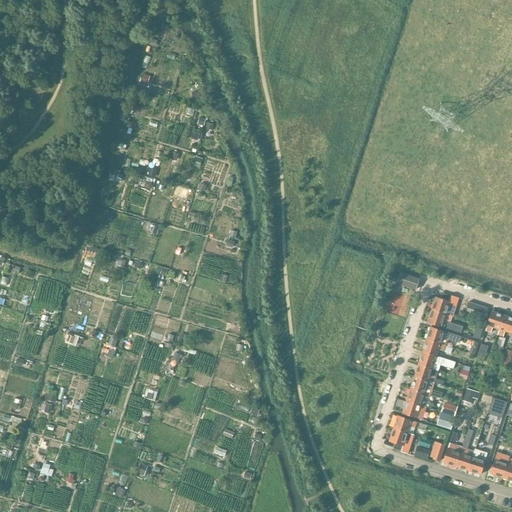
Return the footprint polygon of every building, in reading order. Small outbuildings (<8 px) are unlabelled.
[(415,290),(419,279),(400,273),(397,284),(415,290)] [(452,316),(457,298),(451,296),(449,302),(435,297),(431,310),(445,314),(451,316),(452,316)] [(486,307),(466,301),(464,307),(484,313),(486,307)] [(431,310),(427,323),(441,327),(460,333),(462,327),(449,322),(451,316),(445,314),(431,310)] [(499,329),(504,315),(491,311),(487,325),(485,331),(490,332),(492,327),(499,329)] [(511,333),(511,330),(511,318),(504,315),(499,329),(497,334),(503,336),(504,331),(511,333)] [(476,327),(473,337),(479,339),(482,329),(476,327)] [(430,328),(426,340),(440,344),(440,345),(445,346),(447,340),(458,344),(460,337),(449,334),(444,332),(430,328)] [(499,338),(496,347),(502,348),(505,339),(499,338)] [(443,351),(445,346),(440,345),(440,344),(426,340),(422,352),(436,357),(438,350),(443,351)] [(475,355),(479,344),(472,342),(469,353),(475,355)] [(484,359),(488,346),(481,343),(476,357),(484,359)] [(508,366),(511,353),(511,352),(506,350),(502,364),(508,366)] [(454,363),(436,357),(422,352),(418,364),(432,369),(437,370),(439,365),(452,369),(454,363)] [(418,364),(414,377),(428,381),(433,383),(441,385),(442,385),(443,385),(445,381),(435,378),(437,370),(432,369),(418,364)] [(414,377),(410,389),(429,395),(440,398),(442,393),(431,389),(433,383),(428,381),(414,377)] [(410,389),(406,401),(425,407),(430,409),(432,404),(429,403),(430,401),(428,400),(429,395),(410,389)] [(467,390),(465,396),(476,400),(478,393),(467,390)] [(507,402),(492,397),(487,413),(502,418),(507,402)] [(488,407),(490,400),(484,398),(482,405),(488,407)] [(421,419),(425,407),(406,401),(402,413),(416,418),(421,419)] [(457,407),(445,404),(442,413),(454,416),(457,407)] [(450,429),(454,416),(442,413),(441,412),(437,425),(450,429)] [(415,428),(416,422),(411,421),(411,420),(397,416),(393,429),(407,433),(409,426),(415,428)] [(461,448),(455,467),(467,471),(472,457),(473,452),(466,449),(472,431),(473,428),(468,426),(467,430),(461,448)] [(413,435),(407,433),(393,429),(389,441),(394,443),(393,449),(401,451),(401,452),(407,454),(413,435)] [(432,449),(430,456),(433,458),(433,459),(439,461),(444,445),(441,444),(435,442),(432,449)] [(455,467),(461,448),(454,446),(454,445),(449,444),(448,449),(447,449),(443,463),(455,467)] [(417,447),(414,456),(426,460),(429,451),(417,447)] [(502,478),(508,458),(511,451),(506,449),(504,457),(496,455),(495,460),(490,474),(502,478)] [(480,475),(484,461),(477,458),(478,453),(473,452),(472,457),(467,471),(480,475)] [(511,480),(511,459),(508,458),(502,478),(511,480)]
